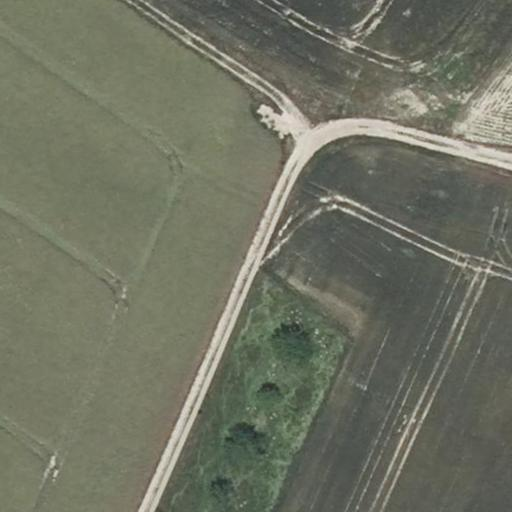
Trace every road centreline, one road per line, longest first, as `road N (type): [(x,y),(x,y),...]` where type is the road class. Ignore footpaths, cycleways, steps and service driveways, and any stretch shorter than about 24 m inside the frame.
road 1 (track): [(511,164),(332,126),(301,130),(138,511)]
road 2 (track): [(301,130),(297,118),(131,0)]
